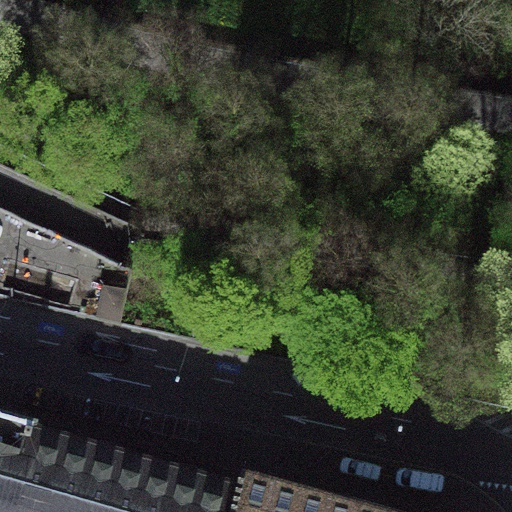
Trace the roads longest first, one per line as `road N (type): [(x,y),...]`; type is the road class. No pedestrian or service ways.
road 1 (residential): [(511,116),(179,62),(0,7)]
road 2 (tertiary): [(511,449),(0,337)]
